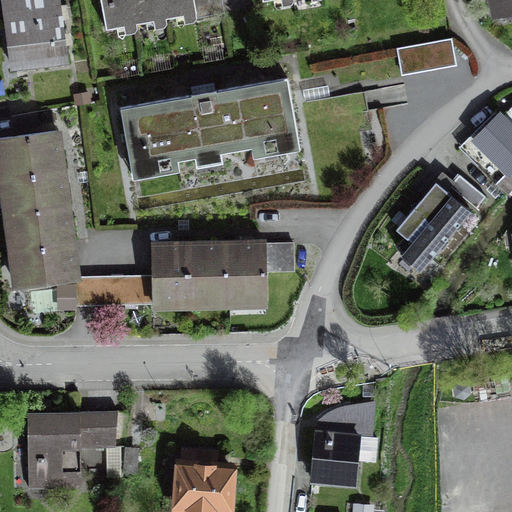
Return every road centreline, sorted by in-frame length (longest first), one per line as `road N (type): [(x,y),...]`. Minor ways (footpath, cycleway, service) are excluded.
road 1 (residential): [(511,80),(407,164),(350,230),(321,291),(302,361)]
road 2 (residential): [(302,361),(0,364)]
road 3 (residential): [(302,361),(278,511)]
road 4 (residential): [(431,342),(302,361)]
